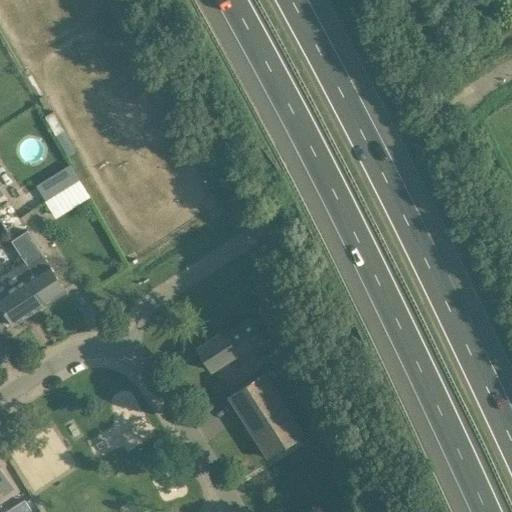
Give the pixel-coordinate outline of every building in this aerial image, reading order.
[(68,187),(78,204),(90,196),(80,179),(68,187)] [(66,290),(56,273),(40,248),(27,230),(11,240),(24,259),(22,260),(32,276),(29,279),(44,304),(66,290)] [(0,273),(0,304),(13,324),(44,304),(29,279),(32,276),(22,260),(0,273)] [(229,359),(236,354),(241,361),(268,344),(251,317),(240,325),(226,334),(224,330),(197,347),(212,370),(229,359)] [(305,434),(265,372),(228,395),(268,458),(305,434)] [(283,380),(289,395),(301,390),(294,375),(283,380)] [(0,491),(1,491),(3,494),(14,487),(0,465),(0,491)] [(15,505),(19,511),(29,511),(32,510),(25,499),(15,505)]
